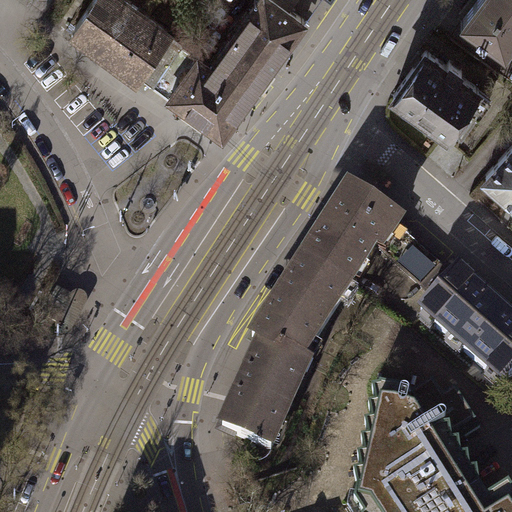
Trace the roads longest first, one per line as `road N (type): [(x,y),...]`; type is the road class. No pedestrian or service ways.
road 1 (primary): [(177,464),(195,366),(303,198),(322,107)]
road 2 (residential): [(140,296),(117,277),(72,173),(0,67)]
road 3 (primary): [(322,107),(242,158),(140,296)]
road 4 (residential): [(322,107),(511,266)]
road 5 (primary): [(95,379),(41,511)]
road 6 (primary): [(322,107),(394,0)]
